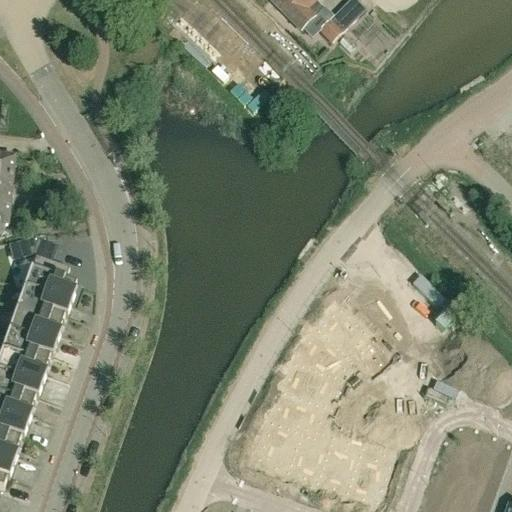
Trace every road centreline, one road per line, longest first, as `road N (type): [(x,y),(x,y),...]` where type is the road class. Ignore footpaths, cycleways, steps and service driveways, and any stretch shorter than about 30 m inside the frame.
road 1 (tertiary): [(54,511),(120,316),(123,240),(103,178),(11,14)]
road 2 (unclassified): [(279,328),(327,258),(445,135)]
road 3 (residential): [(200,481),(279,328)]
road 4 (residential): [(511,432),(468,416),(444,423),(406,511)]
